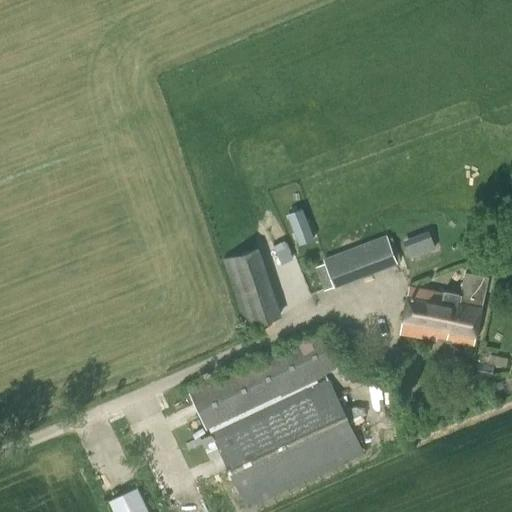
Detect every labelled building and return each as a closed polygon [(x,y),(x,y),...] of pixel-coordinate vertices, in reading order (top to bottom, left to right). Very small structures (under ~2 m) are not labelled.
[(301,205),(286,211),(298,243),(313,237),(301,205)] [(402,243),(409,259),(435,248),(429,232),(402,243)] [(396,263),(386,236),(323,260),(325,265),(315,269),(323,291),(396,263)] [(284,241),(272,246),(278,258),(290,253),(284,241)] [(246,327),(281,315),(257,245),(223,259),(246,327)] [(402,333),(471,346),(485,276),(463,272),(458,297),(411,288),(402,333)] [(189,393),(206,429),(336,368),(319,332),(189,393)] [(327,377),(211,433),(247,508),(364,452),(327,377)]
